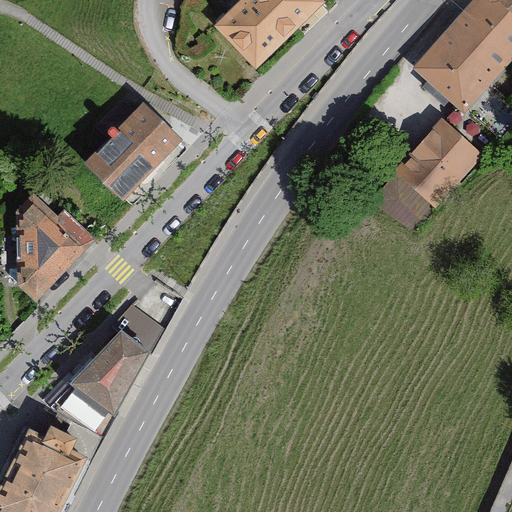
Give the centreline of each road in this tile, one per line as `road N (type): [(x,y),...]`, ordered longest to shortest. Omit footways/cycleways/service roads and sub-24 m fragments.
road 1 (residential): [(420,0),(303,156),(207,307),(101,511)]
road 2 (residential): [(378,0),(0,390)]
